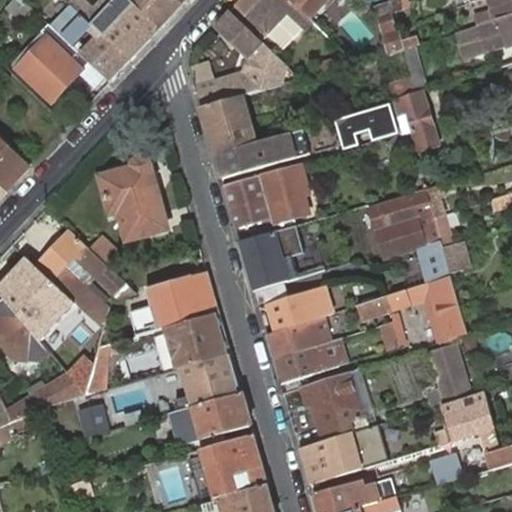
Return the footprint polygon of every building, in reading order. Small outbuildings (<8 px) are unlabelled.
[(24,0),(17,0),(10,8),(15,13),(23,20),(34,9),(26,2),(26,1),(24,0)] [(94,25),(131,61),(162,29),(130,0),(118,0),(114,4),(109,0),(104,0),(96,9),(85,0),(75,0),(71,4),(80,12),(94,25)] [(130,0),(162,29),(184,5),(179,0),(130,0)] [(291,0),(244,0),(232,13),(263,43),(270,36),(291,14),(306,28),(308,30),(315,23),(291,0)] [(291,0),(315,23),(318,26),(323,20),(317,14),(310,7),(317,0),(291,0)] [(317,0),(310,7),(317,14),(330,0),(317,0)] [(510,17),(504,0),(490,0),(497,20),(510,17)] [(389,3),(376,7),(378,14),(391,11),(389,3)] [(378,14),(384,36),(397,32),(391,11),(378,14)] [(73,31),(81,39),(94,25),(80,12),(68,26),(73,31)] [(217,83),(223,103),(242,97),(247,96),(264,91),(276,87),(295,82),(303,79),(299,76),(290,68),(280,58),(274,52),(263,43),(232,13),(219,27),(251,59),(246,75),(217,83)] [(291,14),(270,36),(285,50),(306,28),(291,14)] [(511,15),(510,17),(497,20),(479,26),(458,33),(466,60),(508,47),(511,45),(511,15)] [(323,20),(318,26),(328,35),(333,29),(323,20)] [(106,78),(111,82),(131,61),(94,25),(81,39),(73,31),(66,39),(106,78)] [(106,78),(66,39),(58,31),(52,39),(85,70),(82,73),(96,88),(106,78)] [(384,36),(382,36),(387,55),(405,50),(416,47),(419,46),(417,39),(400,43),(397,32),(384,36)] [(53,103),(82,73),(85,70),(52,39),(50,38),(20,70),(53,103)] [(416,47),(405,50),(417,93),(423,92),(427,90),(416,47)] [(359,103),(414,88),(406,55),(364,67),(368,82),(355,86),(359,103)] [(321,65),(324,74),(350,67),(347,57),(321,65)] [(296,90),(295,82),(276,87),(264,91),(266,99),(296,90)] [(204,109),(223,103),(217,83),(198,88),(204,109)] [(439,145),(423,92),(417,93),(391,102),(392,107),(400,134),(412,131),(419,151),(439,145)] [(223,103),(204,109),(217,156),(256,145),(242,97),(223,103)] [(400,134),(392,107),(338,122),(341,133),(359,127),(360,129),(368,126),(372,144),(400,134)] [(256,145),(217,156),(224,180),(298,158),(312,154),(305,131),(291,136),(256,145)] [(0,184),(8,192),(33,165),(0,134),(0,184)] [(148,177),(154,175),(153,173),(154,169),(151,165),(148,162),(143,162),(138,165),(136,168),(136,172),(104,181),(114,218),(123,216),(131,244),(170,233),(160,196),(154,198),(148,177)] [(301,168),(268,177),(276,204),(289,200),(304,196),(309,194),(301,168)] [(158,188),(154,175),(148,177),(154,198),(160,196),(158,188)] [(226,188),(243,243),(296,227),(295,223),(289,200),(276,204),(268,177),(226,188)] [(432,206),(427,188),(417,191),(411,193),(412,196),(372,209),(386,259),(436,245),(431,226),(424,228),(419,210),(432,206)] [(511,206),(511,194),(492,201),(495,212),(511,206)] [(436,219),(432,206),(419,210),(424,228),(431,226),(438,225),(436,219)] [(459,225),(456,213),(447,215),(436,219),(438,225),(445,248),(455,245),(450,227),(459,225)] [(283,231),(243,243),(257,291),(297,280),(283,231)] [(72,232),(40,266),(76,304),(105,330),(111,309),(66,267),(74,258),(77,261),(79,258),(87,265),(85,266),(121,300),(137,294),(109,268),(108,266),(72,232)] [(105,235),(91,250),(108,266),(122,252),(105,235)] [(453,277),(445,248),(427,254),(420,256),(418,256),(427,285),(436,282),(453,277)] [(42,336),(76,304),(40,266),(29,255),(0,282),(0,292),(7,300),(42,336)] [(74,258),(66,267),(89,287),(97,278),(85,266),(87,265),(79,258),(77,261),(74,258)] [(221,314),(209,272),(150,288),(153,301),(160,299),(165,319),(158,321),(156,314),(134,321),(138,338),(168,329),(221,314)] [(461,306),(453,277),(436,282),(427,285),(386,298),(391,313),(392,312),(427,301),(440,344),(442,344),(460,338),(470,334),(461,306)] [(278,332),(325,317),(330,316),(321,290),(269,307),(278,332)] [(364,322),(391,313),(386,298),(359,307),(364,322)] [(160,299),(153,301),(152,302),(156,314),(158,321),(165,319),(160,299)] [(1,339),(0,341),(0,342),(16,361),(26,362),(27,359),(41,359),(51,351),(48,348),(42,336),(7,300),(0,306),(0,334),(2,334),(1,339)] [(111,309),(105,330),(100,348),(108,346),(114,344),(120,310),(111,309)] [(232,355),(221,314),(168,329),(180,370),(185,369),(232,355)] [(269,335),(276,360),(333,343),(325,317),(278,332),(269,335)] [(398,333),(401,345),(412,342),(409,331),(404,332),(399,317),(394,319),(395,323),(398,333)] [(395,323),(383,327),(386,336),(398,333),(395,323)] [(105,330),(92,341),(69,371),(87,396),(96,362),(100,348),(105,330)] [(386,336),(390,351),(401,347),(401,345),(398,333),(386,336)] [(462,346),(460,338),(442,344),(444,351),(433,354),(447,402),(471,395),(456,347),(462,346)] [(276,360),(282,385),(340,367),(333,343),(276,360)] [(243,393),(232,355),(185,369),(186,375),(185,375),(192,398),(177,402),(180,412),(243,393)] [(69,371),(70,374),(48,388),(44,382),(30,390),(34,397),(9,413),(14,423),(29,417),(33,415),(32,412),(36,411),(79,398),(87,396),(69,371)] [(365,416),(352,373),(303,388),(310,408),(314,406),(326,442),(374,427),(373,423),(370,414),(365,416)] [(15,390),(9,382),(0,389),(0,394),(3,400),(15,390)] [(440,408),(444,407),(439,390),(430,393),(435,410),(440,408)] [(99,393),(87,396),(79,398),(83,412),(102,407),(99,393)] [(253,426),(243,393),(180,412),(174,413),(176,417),(178,423),(179,428),(183,443),(184,446),(253,426)] [(493,471),(511,465),(511,448),(507,450),(500,427),(497,427),(486,393),(444,407),(454,440),(480,433),(487,455),(488,455),(493,471)] [(180,412),(177,402),(172,404),(174,413),(180,412)] [(102,407),(83,412),(89,438),(109,432),(102,407)] [(14,423),(9,413),(0,416),(0,424),(2,428),(14,423)] [(381,445),(386,444),(381,426),(375,427),(381,445)] [(301,450),(311,486),(391,461),(386,444),(381,445),(375,427),(374,427),(326,442),(301,450)] [(270,486),(256,436),(204,450),(205,455),(218,501),(223,499),(270,486)] [(68,461),(79,457),(76,447),(65,450),(68,461)] [(205,455),(204,450),(188,454),(190,459),(205,455)] [(448,456),(455,481),(465,478),(458,453),(448,456)] [(455,481),(448,456),(433,461),(440,485),(455,481)] [(75,485),(87,481),(82,466),(70,470),(75,485)] [(92,495),(87,481),(75,485),(71,486),(77,501),(92,495)] [(367,481),(356,484),(359,496),(370,492),(367,481)] [(395,485),(398,497),(404,495),(411,493),(407,482),(395,485)] [(314,496),(318,511),(348,511),(362,508),(398,497),(395,485),(370,492),(359,496),(356,484),(314,496)] [(226,511),(277,511),(270,486),(223,499),(218,501),(203,505),(204,511),(221,511),(226,511)] [(348,511),(395,511),(408,508),(404,495),(398,497),(362,508),(348,511)]
